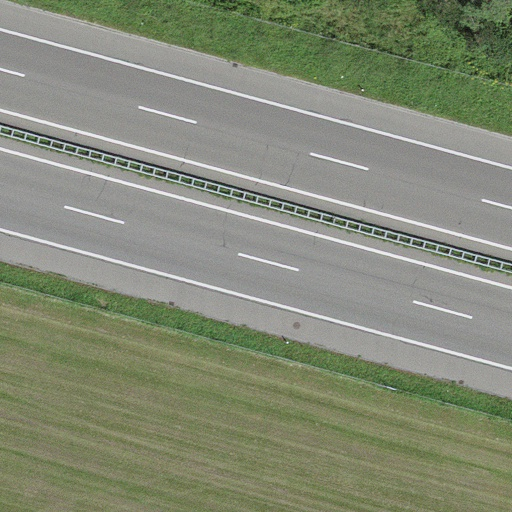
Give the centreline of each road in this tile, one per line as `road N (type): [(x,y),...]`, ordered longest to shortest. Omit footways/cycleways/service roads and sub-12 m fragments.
road 1 (motorway): [(0,192),(511,331)]
road 2 (motorway): [(511,207),(0,68)]
